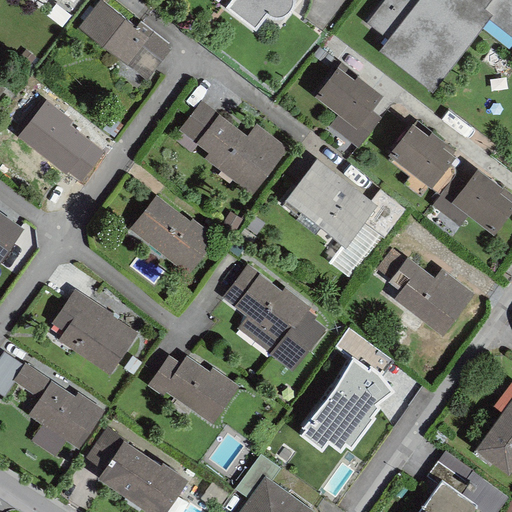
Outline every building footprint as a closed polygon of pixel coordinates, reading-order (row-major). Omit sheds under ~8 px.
[(99,0),(98,0),(77,28),(126,66),(148,37),(135,27),(99,0)] [(214,0),(217,2),(218,0),(231,0),(225,8),(255,31),(266,18),(273,20),(279,20),(285,17),(290,12),(292,3),(291,0),(214,0)] [(387,41),(378,52),(424,87),(430,91),(485,19),(511,39),(511,0),(383,0),(365,24),(387,41)] [(172,47),(139,22),(135,27),(148,37),(126,66),(146,81),(172,47)] [(34,58),(25,50),(19,57),(28,65),(34,58)] [(380,118),(370,111),(378,100),(382,96),(357,77),(354,81),(336,68),(314,97),(337,115),(328,126),(358,148),(380,118)] [(45,100),(16,137),(65,175),(67,172),(90,142),(68,125),(72,121),(45,100)] [(217,115),(200,101),(177,131),(195,144),(217,115)] [(208,154),(203,159),(255,198),(291,150),(256,124),(246,136),(217,115),(195,144),(208,154)] [(411,125),(387,156),(430,189),(454,158),(451,156),(454,151),(430,133),(427,137),(411,125)] [(102,152),(90,142),(67,172),(79,181),(102,152)] [(317,160),(284,201),(341,246),(344,249),(364,225),(377,208),(317,160)] [(467,216),(493,236),(511,211),(511,197),(477,170),(464,186),(453,178),(431,206),(459,227),(467,216)] [(191,219),(189,221),(154,195),(129,229),(188,274),(214,240),(216,237),(191,219)] [(242,219),(229,212),(223,223),(236,230),(242,219)] [(0,263),(24,230),(0,213),(0,263)] [(264,224),(253,217),(245,228),(256,236),(264,224)] [(380,238),(364,225),(344,249),(341,246),(327,263),(348,279),(380,238)] [(389,280),(405,260),(391,249),(376,269),(389,280)] [(393,300),(443,338),(475,296),(441,270),(434,279),(406,258),(405,260),(389,280),(387,283),(399,292),(393,300)] [(281,292),(246,265),(220,298),(246,318),(237,329),(269,354),(268,355),(292,373),(325,330),(312,320),(315,317),(307,311),(309,308),(283,288),(281,292)] [(51,324),(63,332),(57,342),(109,375),(137,333),(112,317),(113,315),(73,290),(51,324)] [(392,361),(347,328),(335,347),(352,358),(368,369),(369,367),(379,373),(381,376),(382,374),(392,361)] [(23,366),(3,352),(0,356),(0,395),(3,398),(14,383),(11,382),(23,366)] [(162,390),(180,364),(167,355),(146,385),(162,397),(165,392),(162,390)] [(185,406),(212,424),(238,387),(212,368),(208,373),(185,357),(180,364),(162,390),(165,392),(185,406)] [(328,398),(300,429),(303,431),(298,436),(321,453),(327,445),(339,455),(345,448),(350,452),(376,419),(373,417),(380,409),(377,405),(394,393),(381,376),(379,373),(369,367),(368,369),(352,358),(334,388),(328,398)] [(38,400),(51,381),(24,363),(23,366),(11,382),(14,383),(38,400)] [(38,400),(28,416),(41,425),(30,441),(55,457),(66,441),(78,450),(105,411),(77,392),(74,397),(51,381),(38,400)] [(501,414),(511,399),(511,383),(510,382),(492,407),(501,414)] [(508,477),(511,471),(511,399),(501,414),(474,452),(508,477)] [(102,471),(122,442),(124,439),(106,427),(84,459),(102,471)] [(161,464),(159,467),(122,442),(102,471),(96,480),(142,511),(165,511),(185,484),(187,481),(161,464)] [(471,471),(445,451),(437,462),(464,481),(471,471)] [(280,469),(259,454),(234,490),(247,499),(264,477),(270,482),(280,469)] [(426,477),(438,485),(419,511),(471,511),(474,509),(476,506),(460,495),(468,484),(464,481),(437,462),(426,477)] [(496,511),(508,497),(471,471),(464,481),(468,484),(460,495),(476,506),(474,509),(478,511),(496,511)] [(313,511),(270,482),(264,477),(247,499),(238,511),(313,511)]
